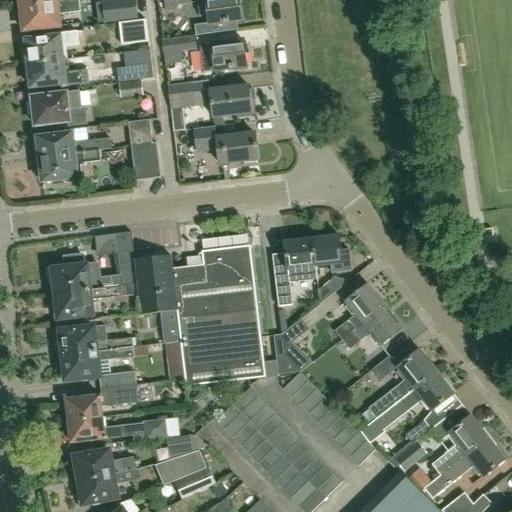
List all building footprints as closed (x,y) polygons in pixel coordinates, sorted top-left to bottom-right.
[(21,28),(24,28),(24,31),(59,27),(58,15),(80,12),(79,0),(81,0),(77,0),(60,2),(21,7),(23,18),(19,18),(21,28)] [(137,19),(135,0),(128,0),(103,3),(105,23),(137,19)] [(190,0),(163,0),(165,12),(177,11),(177,6),(191,5),(190,0)] [(210,25),(221,24),(222,33),(236,31),(235,22),(241,21),(238,0),(199,0),(198,0),(200,14),(208,13),(210,25)] [(146,21),(119,24),(122,46),(148,42),(146,21)] [(62,33),(62,34),(48,36),(48,38),(25,41),(27,52),(23,52),(25,65),(67,60),(66,46),(77,46),(76,32),(62,33)] [(195,37),(162,41),(161,41),(163,58),(182,56),(182,52),(196,50),(195,37)] [(203,72),(246,67),(243,41),(199,46),(203,72)] [(67,60),(25,65),(26,78),(30,77),(31,88),(54,85),(54,87),(66,86),(66,87),(90,84),(88,71),(69,74),(67,60)] [(209,81),(168,86),(170,106),(211,101),(213,117),(252,112),(249,86),(210,91),(209,81)] [(118,84),(121,99),(143,96),(141,82),(118,84)] [(31,117),(34,116),(36,126),(58,123),(58,128),(87,124),(85,107),(81,108),(79,92),(32,98),(33,102),(30,102),(31,117)] [(128,123),(131,147),(152,145),(149,121),(128,123)] [(215,127),(194,129),(196,151),(218,149),(219,164),(258,160),(255,134),(216,138),(215,127)] [(38,150),(39,157),(75,153),(96,151),(111,150),(110,139),(73,143),(72,134),(37,138),(37,141),(34,141),(35,151),(38,150)] [(157,144),(152,145),(131,147),(136,181),(161,178),(157,144)] [(96,151),(75,153),(39,157),(41,170),(37,170),(38,179),(42,179),(42,182),(62,180),(78,178),(76,168),(81,167),(81,166),(98,164),(96,151)] [(339,236),(312,239),(315,267),(331,265),(332,273),(352,271),(349,250),(341,251),(339,236)] [(286,254),(273,255),(279,307),(293,305),(291,281),(317,278),(315,267),(312,239),(285,243),(286,254)] [(186,387),(266,378),(250,246),(202,252),(204,266),(196,267),(197,276),(173,279),(170,256),(134,260),(141,316),(164,313),(177,311),(181,342),(186,380),(186,387)] [(54,285),(55,295),(93,290),(122,287),(134,285),(130,253),(117,254),(120,277),(89,281),(87,266),(84,266),(83,258),(65,260),(66,268),(49,270),(50,285),(54,285)] [(335,293),(328,283),(318,291),(320,305),(335,293)] [(335,331),(342,340),(342,341),(354,332),(355,330),(356,330),(362,325),(385,307),(369,285),(346,303),(348,306),(346,308),(354,317),(349,320),(348,320),(335,331)] [(55,320),(93,315),(91,300),(123,297),(122,287),(93,290),(55,295),(57,305),(53,305),(55,320)] [(403,329),(385,307),(362,325),(380,347),(403,329)] [(167,333),(168,344),(181,342),(177,311),(164,313),(166,333),(167,333)] [(302,319),(282,336),(284,356),(301,372),(312,363),(292,343),(310,329),(302,319)] [(62,346),(63,356),(131,348),(130,339),(105,341),(103,327),(60,332),(56,332),(58,347),(62,346)] [(361,341),(354,332),(342,341),(349,351),(361,341)] [(284,356),(282,336),(274,336),(278,376),(301,372),(284,356)] [(97,379),(97,377),(99,377),(101,390),(137,386),(135,373),(111,376),(109,361),(132,358),(131,348),(63,356),(64,366),(60,367),(62,382),(88,379),(88,380),(89,381),(90,381),(91,382),(92,382),(93,382),(95,381),(96,381),(96,380),(97,379)] [(376,420),(437,372),(420,350),(397,369),(406,380),(368,409),(376,420)] [(437,372),(376,420),(393,407),(401,416),(412,407),(421,399),(431,412),(454,394),(437,372)] [(292,398),(309,381),(301,373),(283,390),(292,398)] [(300,407),(317,390),(309,381),(292,398),(300,407)] [(139,403),(137,386),(101,390),(102,397),(89,399),(65,402),(66,415),(69,415),(70,421),(101,417),(100,408),(139,403)] [(250,388),(233,405),(242,414),(259,397),(250,388)] [(308,416),(326,399),(317,390),(300,407),(308,416)] [(250,422),(267,405),(259,397),(242,414),(250,422)] [(326,399),(308,416),(317,424),(334,407),(326,399)] [(242,414),(233,405),(216,422),(224,430),(242,414)] [(258,431),(276,414),(267,405),(250,422),(258,431)] [(334,407),(317,424),(325,433),(342,416),(334,407)] [(242,414),(224,430),(233,439),(250,422),(242,414)] [(267,439),(284,423),(276,414),(258,431),(267,439)] [(342,416),(325,433),(333,441),(351,424),(342,416)] [(461,425),(449,434),(457,445),(432,466),(441,477),(456,464),(466,456),(488,437),(471,416),(471,417),(461,425)] [(101,418),(101,417),(70,421),(71,429),(68,429),(70,442),(87,440),(88,442),(134,436),(135,442),(167,438),(165,421),(144,423),(144,424),(106,429),(105,417),(101,418)] [(432,430),(431,429),(424,420),(405,435),(412,444),(432,430)] [(250,422),(233,439),(241,448),(258,431),(250,422)] [(275,448),(292,431),(284,423),(267,439),(275,448)] [(351,424),(333,441),(342,450),(359,433),(351,424)] [(258,431),(241,448),(250,456),(267,439),(258,431)] [(275,448),(283,456),(301,440),(292,431),(275,448)] [(359,433),(342,450),(350,458),(367,441),(359,433)] [(173,459),(199,450),(196,435),(166,439),(169,460),(173,459)] [(506,459),(488,437),(466,456),(456,464),(441,477),(425,489),(434,500),(475,467),(483,477),(506,459)] [(250,456),(258,465),(275,448),(267,439),(250,456)] [(283,456),(292,465),(309,448),(301,440),(283,456)] [(367,441),(350,458),(358,467),(376,450),(367,441)] [(404,472),(426,454),(416,443),(395,461),(404,472)] [(275,448),(258,465),(266,473),(283,456),(275,448)] [(300,474),(317,457),(309,448),(292,465),(300,474)] [(199,451),(199,450),(173,459),(181,479),(207,469),(200,451),(199,451)] [(77,470),(79,481),(136,470),(134,458),(115,462),(115,465),(112,465),(109,451),(75,457),(75,460),(72,460),(74,471),(77,470)] [(266,473),(275,482),(292,465),(283,456),(266,473)] [(300,474),(308,482),(326,465),(317,457),(300,474)] [(292,465),(275,482),(283,490),(300,474),(292,465)] [(308,482),(317,491),(334,474),(326,465),(308,482)] [(208,489),(216,485),(208,469),(207,469),(181,479),(187,499),(208,489)] [(136,471),(136,470),(79,481),(81,492),(77,493),(80,508),(91,506),(91,503),(118,499),(115,484),(120,484),(118,474),(136,471)] [(300,474),(283,490),(291,499),(308,482),(300,474)] [(317,491),(325,499),(342,483),(334,474),(317,491)] [(438,511),(406,479),(401,475),(364,511),(438,511)] [(308,482),(291,499),(300,508),(317,491),(308,482)] [(247,486),(234,497),(243,508),(256,496),(247,486)] [(317,491),(300,508),(303,511),(312,511),(325,499),(317,491)] [(466,511),(473,505),(465,494),(460,497),(442,511),(466,511)] [(483,511),(492,504),(483,495),(473,505),(466,511),(483,511)] [(228,511),(232,509),(233,508),(225,500),(209,511),(228,511)] [(247,511),(265,511),(268,509),(260,500),(247,511)]
